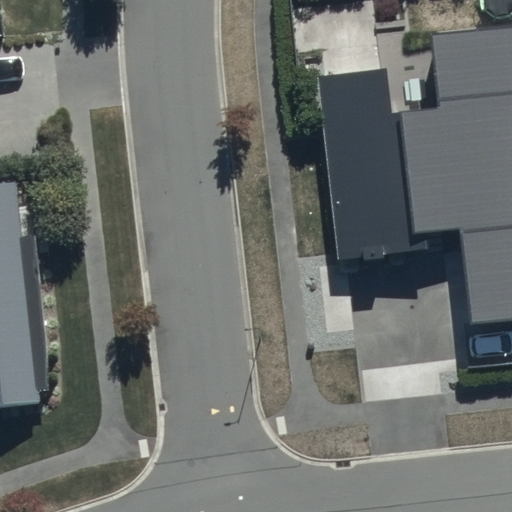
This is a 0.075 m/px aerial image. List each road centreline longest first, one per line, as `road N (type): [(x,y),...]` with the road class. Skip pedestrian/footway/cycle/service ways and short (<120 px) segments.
road 1 (residential): [(224,511),(169,0)]
road 2 (residential): [(365,511),(511,495)]
